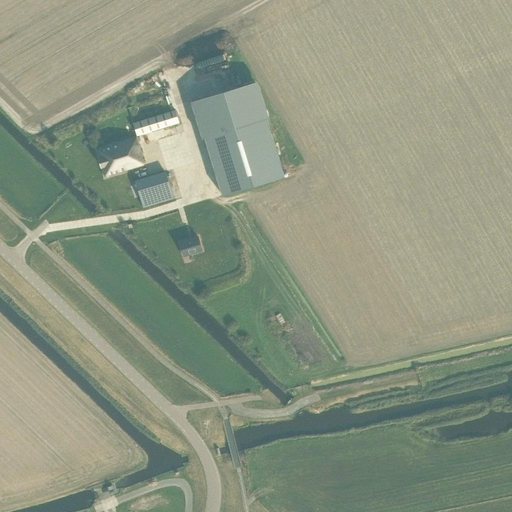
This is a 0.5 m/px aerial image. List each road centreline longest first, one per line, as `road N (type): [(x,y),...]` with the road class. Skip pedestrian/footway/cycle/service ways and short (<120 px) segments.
road 1 (track): [(169,410),(233,401),(244,411),(288,411),(317,396),(511,353)]
road 2 (tertiary): [(212,511),(211,472),(193,438),(0,247)]
road 3 (track): [(185,205),(53,229)]
